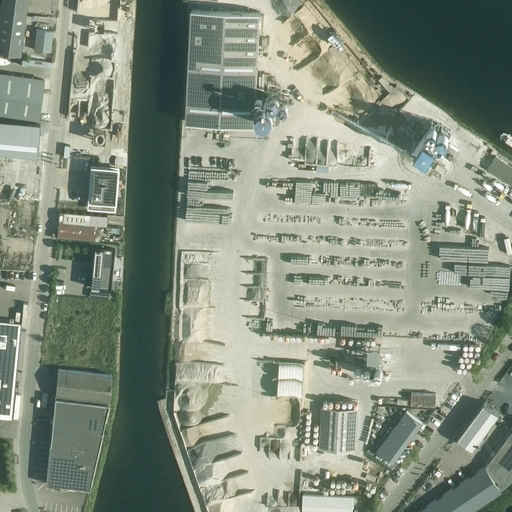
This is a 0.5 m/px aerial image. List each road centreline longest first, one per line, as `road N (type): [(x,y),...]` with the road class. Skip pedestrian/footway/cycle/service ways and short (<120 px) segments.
road 1 (residential): [(33,511),(24,438),(66,0)]
road 2 (tertiary): [(385,511),(511,342)]
